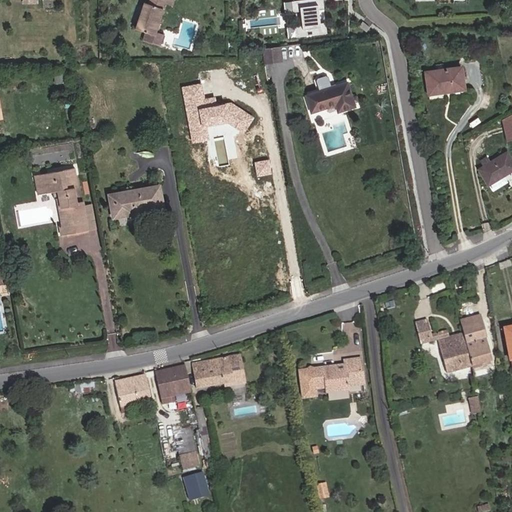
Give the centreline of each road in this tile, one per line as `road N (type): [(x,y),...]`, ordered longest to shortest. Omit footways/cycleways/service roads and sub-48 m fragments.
road 1 (unclassified): [(439,268),(103,370),(0,383)]
road 2 (residential): [(365,0),(395,41),(439,268)]
road 3 (unknown): [(344,299),(287,132),(281,76),(291,50)]
road 4 (unknown): [(366,292),(409,511)]
